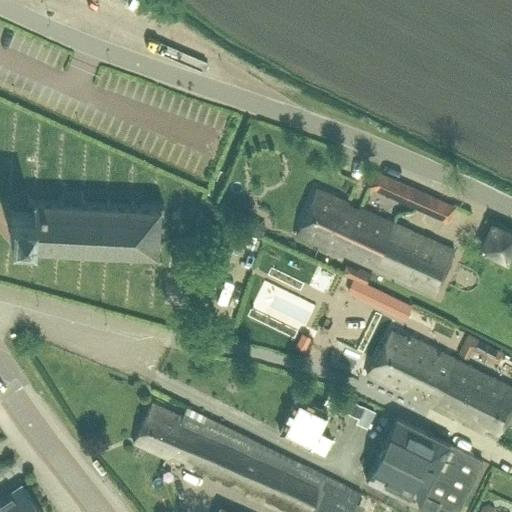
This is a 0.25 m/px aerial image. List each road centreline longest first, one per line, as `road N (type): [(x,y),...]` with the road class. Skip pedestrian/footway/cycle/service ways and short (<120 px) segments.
road 1 (tertiary): [(511,211),(423,165),(89,45),(0,2)]
road 2 (unclassified): [(511,458),(309,367),(0,290)]
road 3 (tertiary): [(102,511),(0,371)]
